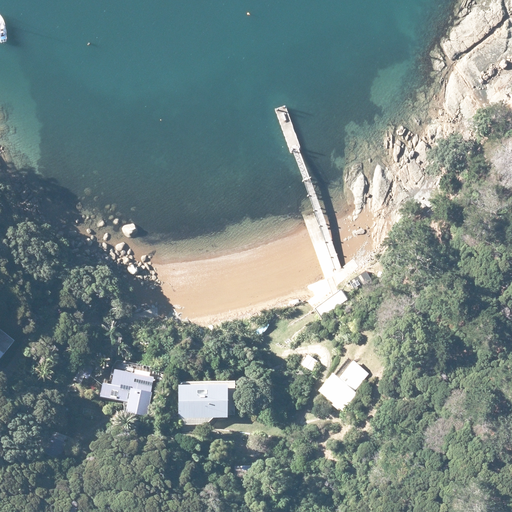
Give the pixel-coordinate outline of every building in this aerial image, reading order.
[(365,271),(349,282),(356,292),(372,280),(365,271)] [(339,289),(311,309),(320,322),(348,302),(339,289)] [(0,353),(8,343),(0,336),(0,353)] [(311,373),(318,362),(306,355),(300,366),(311,373)] [(313,394),(340,414),(355,395),(352,393),(365,376),(351,365),(335,384),(327,377),(313,394)] [(76,366),(67,383),(79,389),(87,371),(76,366)] [(140,421),(144,396),(143,396),(146,381),(106,374),(103,389),(94,387),(92,402),(120,407),(118,418),(140,421)] [(218,390),(170,392),(171,422),(220,421),(218,390)] [(27,454),(51,464),(57,449),(33,440),(27,454)] [(255,468),(231,468),(231,479),(240,478),(240,486),(255,486),(255,468)]
